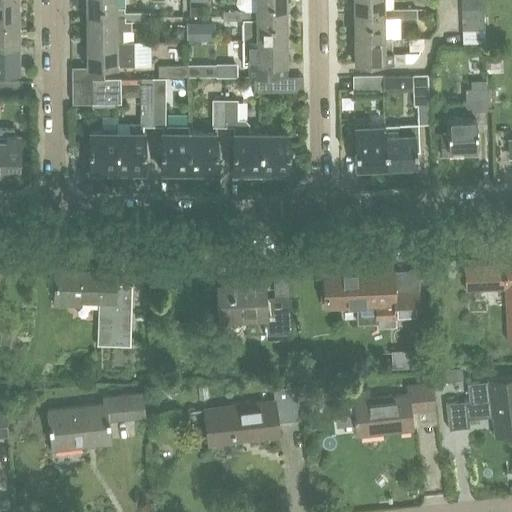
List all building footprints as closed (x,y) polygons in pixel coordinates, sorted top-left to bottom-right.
[(0,0),(0,20),(17,21),(16,0),(0,0)] [(114,16),(123,16),(123,12),(127,11),(126,8),(114,9),(114,0),(84,0),(85,17),(114,16)] [(285,15),(284,0),(254,0),(255,15),(285,15)] [(383,8),(382,0),(352,0),(353,14),(391,13),(391,8),(383,8)] [(483,9),(482,0),(461,0),(462,10),(483,9)] [(383,18),(404,17),(404,8),(391,8),(391,13),(353,14),(353,38),(383,38),(383,18)] [(404,8),(404,17),(416,17),(416,8),(404,8)] [(462,10),(462,21),(483,20),(483,9),(462,10)] [(222,20),(235,20),(234,10),(222,10),(222,20)] [(285,15),(255,15),(247,15),(247,10),(234,10),(235,20),(242,20),(242,40),(285,39),(285,15)] [(136,11),(127,11),(123,12),(123,16),(114,16),(85,17),(85,42),(124,42),(124,31),(129,30),(128,21),(136,21),(136,11)] [(147,11),(136,11),(136,21),(147,21),(147,11)] [(0,45),(17,45),(17,21),(0,20),(0,45)] [(462,21),(463,32),(484,31),(483,20),(462,21)] [(199,23),(186,23),(187,40),(199,39),(199,23)] [(400,37),(409,37),(412,37),(412,26),(400,26),(400,37)] [(176,28),(172,33),(172,40),(184,40),(184,28),(176,28)] [(484,42),(484,31),(463,32),(463,43),(484,42)] [(424,37),(409,37),(409,50),(420,50),(423,45),(424,42),(424,37)] [(392,38),(383,38),(353,38),(354,62),(383,61),(403,61),(403,53),(392,53),(392,38)] [(242,40),(242,64),(242,76),(252,76),(280,76),(286,76),(285,39),(242,40)] [(124,42),(85,42),(85,66),(132,66),(131,42),(124,42)] [(0,70),(3,71),(17,71),(17,45),(0,45),(0,70)] [(216,63),(185,64),(185,77),(216,77),(216,63)] [(158,78),(185,77),(185,64),(158,64),(158,78)] [(429,74),(412,74),(413,104),(430,104),(429,74)] [(353,75),(354,89),(382,88),(382,75),(353,75)] [(252,91),(280,91),(280,76),(252,76),(252,91)] [(119,78),(90,79),(90,103),(119,102),(119,78)] [(129,131),(115,131),(115,169),(143,169),(143,126),(151,126),(151,95),(151,78),(139,78),(139,123),(129,123),(129,131)] [(151,78),(151,95),(151,126),(159,126),(159,170),(187,170),(187,132),(187,125),(164,124),(164,78),(151,78)] [(0,94),(17,94),(17,79),(0,79),(0,94)] [(440,155),(464,154),(476,154),(475,109),(487,108),(486,87),(465,88),(466,117),(446,117),(447,133),(440,133),(440,155)] [(223,126),(223,99),(211,99),(211,126),(223,126)] [(236,99),(223,99),(223,126),(233,126),(233,132),(232,132),(232,170),(259,170),(259,132),(247,132),(247,119),(236,119),(236,99)] [(398,134),(384,135),(385,166),(415,165),(415,151),(419,150),(418,123),(397,124),(398,134)] [(355,167),(385,166),(384,135),(384,125),(350,127),(351,153),(355,153),(355,167)] [(0,128),(0,172),(18,173),(18,134),(14,134),(14,129),(0,128)] [(115,169),(115,131),(88,131),(88,169),(115,169)] [(215,132),(187,132),(187,170),(215,170),(215,132)] [(259,132),(259,170),(287,170),(287,132),(259,132)] [(511,261),(463,264),(464,287),(505,285),(508,341),(511,340),(511,261)] [(80,299),(99,300),(98,344),(129,344),(130,283),(114,283),(115,271),(67,270),(53,269),(52,305),(80,306),(80,299)] [(393,270),(322,273),(323,306),(356,304),(357,324),(376,323),(376,327),(395,326),(395,318),(419,317),(418,290),(394,291),(393,270)] [(290,295),(273,296),(266,296),(265,274),(227,276),(227,283),(214,284),(216,322),(266,320),(266,332),(292,331),(290,295)] [(419,349),(405,349),(405,367),(420,366),(419,349)] [(453,380),(452,368),(435,368),(437,382),(453,380)] [(470,383),(472,400),(445,403),(448,429),(469,427),(468,419),(493,416),(495,434),(511,432),(511,376),(489,380),(470,383)] [(407,393),(371,397),(354,399),(353,391),(351,391),(354,417),(353,417),(355,436),(413,429),(411,410),(434,407),(431,382),(406,385),(407,393)] [(303,418),(299,385),(271,388),(273,401),(204,409),(208,442),(278,434),(276,422),(303,418)] [(145,416),(144,406),(142,392),(130,393),(103,396),(104,403),(48,408),(51,445),(95,441),(96,443),(111,442),(109,418),(133,416),(136,416),(145,416)]
